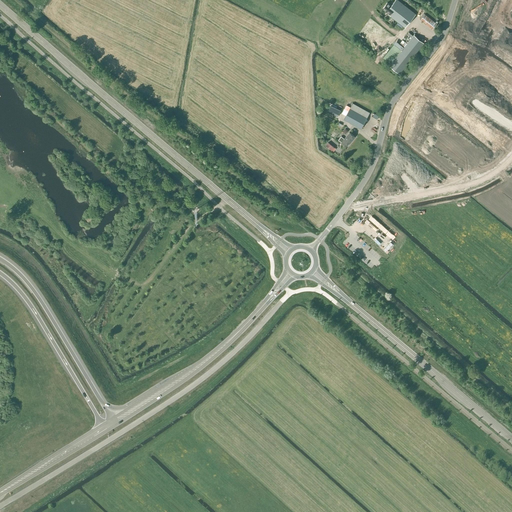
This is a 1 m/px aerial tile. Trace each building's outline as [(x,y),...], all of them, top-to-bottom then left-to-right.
[(416,14),(398,0),(395,0),(391,5),(387,2),(383,8),(390,14),(389,15),(405,27),(416,14)] [(420,19),(433,29),(437,24),(425,14),(420,19)] [(400,73),(424,43),(414,35),(390,65),(400,73)] [(370,113),(353,103),(350,108),(345,106),(341,114),(345,116),(344,119),(361,128),(370,113)] [(350,125),(341,119),(339,123),(348,128),(350,125)] [(346,146),(355,136),(349,132),(344,138),(341,136),(338,140),(346,146)] [(335,147),(328,142),(326,145),(332,150),(335,147)] [(197,203),(193,207),(197,211),(201,207),(197,203)]
